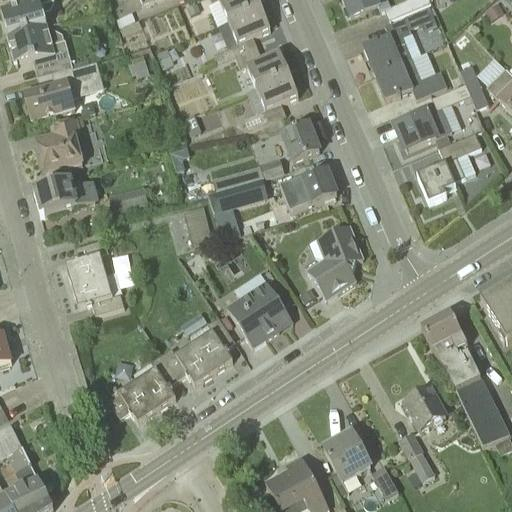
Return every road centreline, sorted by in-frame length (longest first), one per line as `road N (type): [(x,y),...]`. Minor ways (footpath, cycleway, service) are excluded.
road 1 (tertiary): [(91,511),(423,295)]
road 2 (residential): [(423,295),(297,0)]
road 3 (residential): [(68,404),(12,201)]
